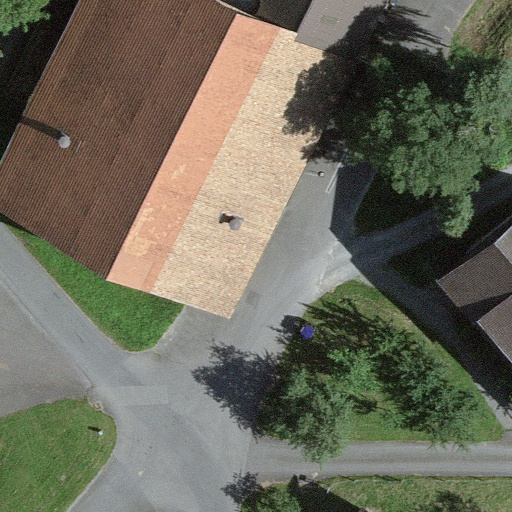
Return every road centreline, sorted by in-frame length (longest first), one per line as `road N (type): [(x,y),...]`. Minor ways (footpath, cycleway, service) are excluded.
road 1 (track): [(465,0),(289,246),(160,447)]
road 2 (track): [(511,467),(160,447)]
road 3 (unclassified): [(0,244),(160,447),(199,511)]
